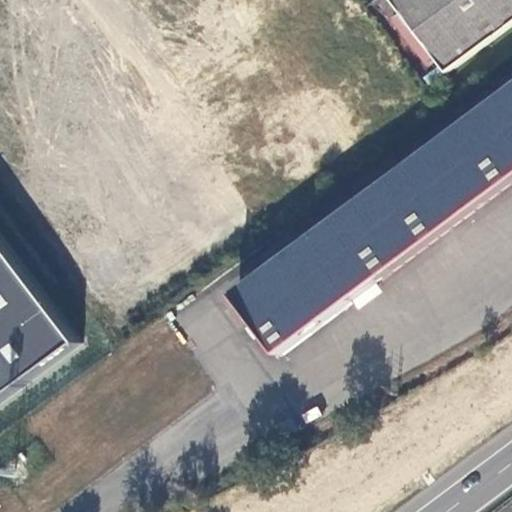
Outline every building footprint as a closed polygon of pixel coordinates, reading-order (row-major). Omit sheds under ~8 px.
[(225,0),(22,0),(93,101),(225,0)] [(373,0),(425,71),(433,65),(385,0),(373,0)] [(511,0),(393,0),(447,71),(511,22),(511,0)] [(511,91),(237,298),(283,359),(511,186),(511,91)] [(0,402),(80,343),(0,235),(0,402)]
